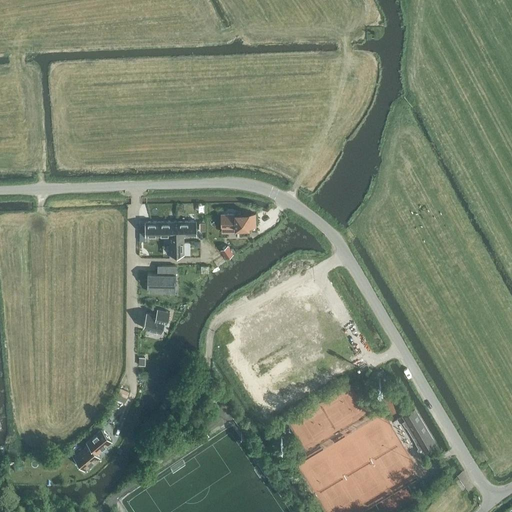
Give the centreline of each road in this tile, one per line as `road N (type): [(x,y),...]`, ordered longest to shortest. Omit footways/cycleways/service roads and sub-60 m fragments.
road 1 (residential): [(494,501),(336,238),(278,194),(230,183),(0,190)]
road 2 (track): [(227,422),(208,362),(219,317),(289,268),(326,266)]
road 3 (track): [(358,0),(365,12),(331,118),(287,200)]
road 4 (track): [(40,218),(41,176),(18,64),(12,48),(0,47)]
road 5 (track): [(227,422),(101,511)]
